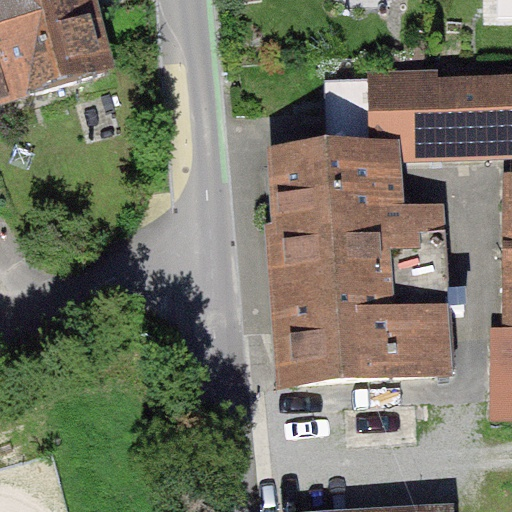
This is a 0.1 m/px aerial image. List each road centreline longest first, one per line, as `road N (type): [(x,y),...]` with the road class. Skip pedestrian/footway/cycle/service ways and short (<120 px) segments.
road 1 (track): [(511,471),(240,489)]
road 2 (unclassified): [(243,511),(214,250)]
road 3 (unclassified): [(214,250),(200,0)]
road 4 (residential): [(214,250),(0,359)]
